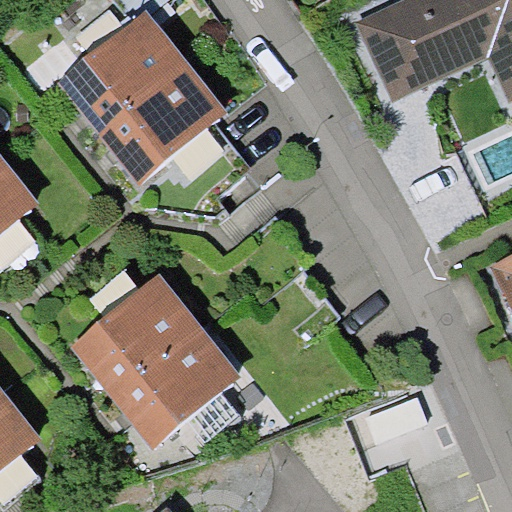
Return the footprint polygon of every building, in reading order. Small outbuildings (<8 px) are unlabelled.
[(117,0),(133,20),(146,10),(150,15),(168,0),(117,0)] [(511,0),(401,0),(355,22),(393,101),(488,55),(510,99),(511,98),(511,0)] [(150,15),(146,10),(133,20),(124,27),(90,54),(57,81),(86,117),(98,132),(187,61),(150,15)] [(90,54),(124,27),(110,10),(76,36),(90,54)] [(228,112),(187,61),(98,132),(116,154),(140,183),(173,156),(207,129),(228,112)] [(226,153),(207,129),(173,156),(192,180),(226,153)] [(40,204),(0,155),(0,236),(20,221),(40,204)] [(36,241),(20,221),(0,236),(0,268),(1,269),(36,241)] [(511,253),(489,264),(511,312),(511,253)] [(105,317),(138,290),(123,272),(90,298),(105,317)] [(200,325),(159,274),(138,290),(105,317),(70,345),(100,381),(112,396),(200,325)] [(242,376),(200,325),(112,396),(129,417),(153,447),(186,421),(220,393),(242,376)] [(43,437),(1,386),(0,386),(0,471),(21,454),(43,437)] [(239,415),(220,393),(186,421),(204,443),(239,415)] [(40,477),(21,454),(0,471),(0,500),(4,506),(40,477)]
